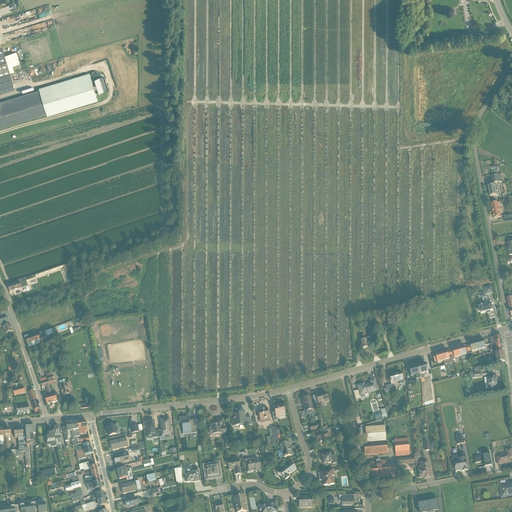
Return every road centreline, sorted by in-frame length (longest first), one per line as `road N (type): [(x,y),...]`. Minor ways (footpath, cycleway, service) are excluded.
road 1 (unclassified): [(508,321),(474,132),(511,66)]
road 2 (residential): [(287,388),(507,328)]
road 3 (residential): [(89,414),(287,388)]
road 4 (residential): [(367,511),(372,495),(511,469)]
road 5 (unclassified): [(45,419),(0,284)]
road 6 (track): [(368,497),(340,377)]
